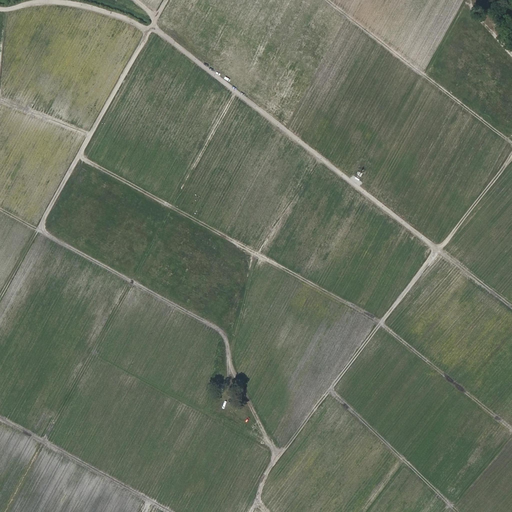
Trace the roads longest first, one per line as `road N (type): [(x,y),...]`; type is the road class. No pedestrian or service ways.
road 1 (track): [(0,8),(56,0),(158,31),(511,306)]
road 2 (track): [(277,456),(219,330),(41,228),(149,29)]
road 3 (track): [(81,152),(382,321),(511,426)]
road 4 (track): [(511,155),(268,468),(250,511)]
road 5 (track): [(326,0),(511,143)]
road 6 (track): [(170,511),(0,417)]
road 7 (track): [(329,389),(457,511)]
